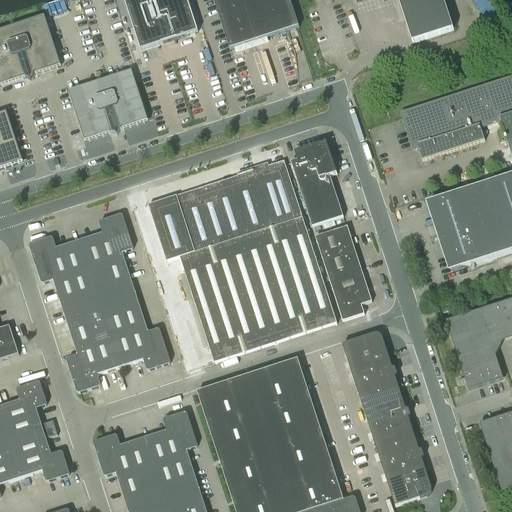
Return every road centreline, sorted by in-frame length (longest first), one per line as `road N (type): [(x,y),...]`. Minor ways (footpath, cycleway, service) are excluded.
road 1 (unclassified): [(343,113),(335,89),(0,199)]
road 2 (unclassified): [(71,423),(410,314)]
road 3 (unclassified): [(7,224),(343,113)]
road 4 (unclassified): [(410,314),(343,113)]
road 5 (unclassified): [(475,511),(410,314)]
road 6 (unknown): [(313,345),(368,511)]
road 7 (unclassified): [(51,361),(7,224)]
